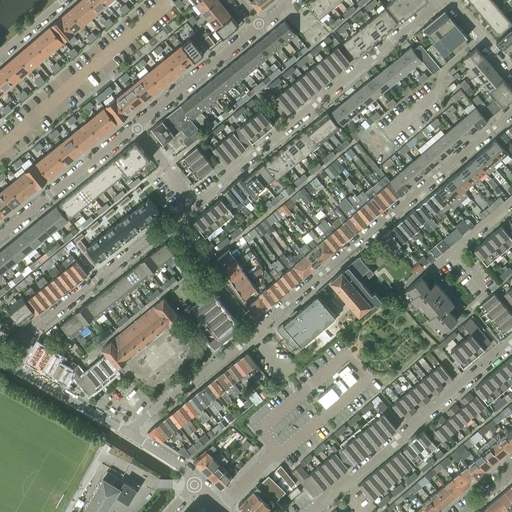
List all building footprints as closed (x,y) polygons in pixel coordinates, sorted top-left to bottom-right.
[(98,12),(88,0),(80,0),(77,3),(90,19),(98,12)] [(106,5),(102,0),(88,0),(98,12),(106,5)] [(199,0),(196,3),(202,12),(216,0),(199,0)] [(216,0),(202,12),(209,20),(225,8),(218,0),(216,0)] [(266,6),(261,0),(254,0),(251,3),(259,12),(266,6)] [(326,12),(316,0),(310,0),(306,3),(319,18),(326,12)] [(327,0),(316,0),(326,12),(333,7),(327,0)] [(395,0),(394,1),(392,0),(391,0),(386,4),(400,21),(425,0),(395,0)] [(475,0),(472,3),(478,11),(491,0),(475,0)] [(491,0),(478,11),(485,19),(499,7),(492,0),(491,0)] [(90,19),(77,3),(69,10),(82,26),(90,19)] [(372,7),(369,3),(364,7),(367,11),(372,7)] [(353,6),(348,10),(351,14),(356,10),(353,6)] [(485,19),(492,27),(505,15),(499,7),(485,19)] [(209,20),(216,29),(231,16),(225,8),(209,20)] [(385,8),(378,14),(391,29),(398,23),(385,8)] [(82,26),(69,10),(61,17),(75,34),(74,32),(82,26)] [(351,14),(348,10),(343,15),(346,18),(351,14)] [(361,10),(355,14),(358,18),(364,14),(361,10)] [(421,41),(427,37),(432,43),(434,41),(456,23),(445,12),(443,11),(415,34),(421,41)] [(358,18),(355,14),(350,19),(353,22),(358,18)] [(378,14),(371,19),(384,35),(391,29),(378,14)] [(511,22),(505,15),(492,27),(499,35),(511,23),(511,22)] [(216,29),(223,37),(239,25),(231,16),(216,29)] [(75,34),(61,17),(52,25),(67,42),(75,34)] [(339,18),(334,22),(337,26),(342,21),(339,18)] [(371,19),(364,25),(377,40),(384,35),(371,19)] [(285,21),(276,28),(288,41),(296,35),(285,21)] [(337,26),(334,22),(329,26),(332,30),(337,26)] [(347,22),(341,26),(345,30),(350,25),(347,22)] [(456,23),(434,41),(425,49),(420,44),(413,49),(420,57),(433,73),(447,61),(443,56),(466,36),(456,23)] [(364,25),(357,31),(370,46),(377,40),(364,25)] [(65,43),(50,26),(41,34),(54,49),(56,51),(65,43)] [(345,30),(341,26),(336,30),(339,34),(345,30)] [(511,26),(496,41),(501,47),(511,37),(511,26)] [(276,28),(268,34),(280,48),(288,41),(276,28)] [(188,34),(191,38),(182,45),(195,60),(203,53),(197,45),(202,41),(193,30),(188,34)] [(357,31),(350,36),(363,52),(370,46),(357,31)] [(54,49),(41,34),(33,41),(46,56),(54,49)] [(268,34),(260,40),(272,54),(280,48),(268,34)] [(328,36),(323,41),(321,42),(324,46),(332,40),(328,36)] [(363,52),(350,36),(343,42),(355,58),(363,52)] [(511,37),(501,47),(511,58),(511,56),(511,37)] [(260,40),(253,47),(264,61),(272,54),(260,40)] [(46,56),(33,41),(25,48),(38,63),(46,56)] [(318,52),(323,47),(324,46),(321,42),(314,48),(318,52)] [(186,67),(195,60),(182,45),(174,51),(186,67)] [(253,47),(245,53),(256,67),(264,61),(253,47)] [(337,47),(330,53),(343,68),(350,62),(337,47)] [(411,47),(403,54),(414,67),(422,60),(411,47)] [(38,63),(25,48),(17,55),(30,70),(38,63)] [(314,48),(309,52),(308,53),(311,57),(318,52),(314,48)] [(463,59),(470,67),(483,56),(476,48),(463,59)] [(178,74),(186,67),(174,51),(165,58),(178,74)] [(245,53),(237,60),(248,74),(256,67),(245,53)] [(304,63),(309,59),(311,57),(308,53),(301,59),(304,63)] [(330,53),(323,58),(336,74),(343,68),(330,53)] [(403,54),(395,60),(406,73),(414,67),(403,54)] [(30,70),(17,55),(9,62),(22,77),(30,70)] [(470,67),(477,75),(489,64),(483,56),(470,67)] [(170,81),(178,74),(165,58),(157,65),(170,81)] [(323,58),(316,64),(329,79),(336,74),(323,58)] [(304,63),(301,59),(295,63),(298,67),(304,63)] [(237,60),(229,66),(240,80),(248,74),(237,60)] [(395,60),(387,66),(398,79),(406,73),(395,60)] [(22,77),(9,62),(0,69),(13,84),(22,77)] [(316,64),(309,70),(322,85),(329,79),(316,64)] [(477,75),(483,83),(496,72),(489,64),(477,75)] [(161,87),(170,81),(157,65),(149,72),(161,87)] [(229,66),(221,73),(232,87),(240,80),(229,66)] [(387,66),(379,73),(390,86),(398,79),(387,66)] [(13,84),(0,69),(0,84),(5,91),(13,84)] [(290,74),(287,70),(282,74),(285,78),(290,74)] [(309,70),(302,75),(315,91),(322,85),(309,70)] [(153,94),(161,87),(149,72),(140,79),(153,94)] [(273,72),(268,76),(265,78),(268,82),(276,75),(273,72)] [(483,83),(490,90),(502,79),(496,72),(483,83)] [(221,73),(213,79),(224,93),(232,87),(221,73)] [(379,73),(371,79),(382,92),(390,86),(379,73)] [(302,75),(296,81),(308,96),(315,91),(302,75)] [(260,88),(265,84),(268,82),(265,78),(257,85),(260,88)] [(144,101),(153,94),(140,79),(132,85),(144,101)] [(213,79),(205,86),(216,100),(224,93),(213,79)] [(371,79),(363,86),(374,99),(382,92),(371,79)] [(483,102),(478,106),(489,119),(511,98),(511,90),(502,79),(490,90),(487,92),(494,100),(486,106),(483,102)] [(296,81),(289,87),(301,102),(308,96),(296,81)] [(453,83),(448,87),(451,91),(457,87),(453,83)] [(136,108),(144,101),(132,85),(123,92),(136,108)] [(205,86),(197,92),(208,106),(216,100),(205,86)] [(363,86),(356,92),(366,105),(374,99),(363,86)] [(289,87),(282,92),(294,108),(301,102),(289,87)] [(128,115),(136,108),(123,92),(115,99),(128,115)] [(197,92),(189,98),(200,112),(208,106),(197,92)] [(294,108),(282,92),(275,98),(287,113),(294,108)] [(356,92),(348,99),(358,112),(366,105),(356,92)] [(200,112),(189,98),(181,105),(192,119),(200,112)] [(119,122),(128,115),(115,99),(106,106),(119,122)] [(247,103),(250,107),(255,102),(252,99),(247,103)] [(348,99),(340,105),(350,118),(358,112),(348,99)] [(350,118),(340,105),(332,112),(342,125),(350,118)] [(180,106),(162,120),(175,136),(181,130),(187,138),(183,141),(187,146),(202,134),(180,106)] [(243,106),(238,110),(241,114),(246,110),(243,106)] [(228,114),(225,111),(222,107),(217,111),(223,118),(228,114)] [(108,130),(117,123),(104,108),(95,115),(108,130)] [(476,108),(468,114),(479,127),(487,120),(476,108)] [(241,114),(238,110),(233,114),(236,118),(241,114)] [(261,110),(253,115),(266,131),(273,125),(261,110)] [(327,112),(320,118),(332,134),(340,128),(327,112)] [(468,114),(460,121),(471,134),(479,127),(468,114)] [(108,130),(95,115),(87,122),(100,137),(108,130)] [(253,115),(246,121),(259,136),(266,131),(253,115)] [(320,118),(313,124),(325,139),(332,134),(320,118)] [(175,136),(162,120),(151,129),(164,144),(175,136)] [(246,121),(240,127),(252,142),(259,136),(246,121)] [(460,121),(452,128),(463,140),(471,134),(460,121)] [(91,144),(100,137),(87,122),(79,128),(91,144)] [(222,123),(217,127),(220,131),(225,127),(222,123)] [(313,124),(306,129),(318,145),(325,139),(313,124)] [(229,128),(233,132),(245,148),(252,142),(240,127),(235,130),(231,125),(229,128)] [(504,144),(507,140),(511,136),(511,125),(498,137),(504,144)] [(430,132),(426,126),(421,130),(426,135),(430,132)] [(220,131),(217,127),(212,131),(215,135),(220,131)] [(83,151),(91,144),(79,128),(70,135),(83,151)] [(452,128),(445,134),(456,147),(463,140),(452,128)] [(306,129),(299,135),(311,150),(311,151),(318,145),(306,129)] [(233,132),(226,138),(238,153),(245,148),(233,132)] [(203,139),(206,142),(211,138),(208,134),(203,139)] [(445,134),(437,141),(448,154),(456,147),(445,134)] [(74,158),(83,151),(70,135),(62,142),(74,158)] [(299,135),(292,141),(304,156),(311,151),(311,150),(299,135)] [(419,142),(414,137),(406,144),(410,149),(414,145),(419,142)] [(226,138),(219,143),(231,159),(238,153),(226,138)] [(496,139),(488,146),(501,160),(508,154),(496,139)] [(346,140),(341,144),(344,148),(349,144),(346,140)] [(292,141),(285,146),(297,162),(304,156),(292,141)] [(437,141),(429,148),(440,160),(448,154),(437,141)] [(66,164),(74,158),(62,142),(53,149),(66,164)] [(136,142),(114,159),(126,173),(125,173),(128,177),(140,168),(150,160),(136,142)] [(363,149),(358,142),(353,146),(358,152),(363,149)] [(231,159),(219,143),(212,149),(224,165),(231,159)] [(344,148),(341,144),(336,148),(339,152),(344,148)] [(285,146),(278,152),(290,168),(297,162),(285,146)] [(488,146),(481,152),(493,166),(501,160),(488,146)] [(184,157),(190,164),(202,154),(196,147),(184,157)] [(357,154),(352,147),(344,153),(350,160),(357,154)] [(399,150),(403,155),(405,158),(409,155),(406,152),(402,147),(399,150)] [(429,148),(421,154),(432,167),(440,160),(429,148)] [(58,171),(66,164),(53,149),(45,156),(58,171)] [(332,151),(327,155),(330,159),(335,155),(332,151)] [(278,152),(271,158),(283,173),(290,168),(278,152)] [(481,152),(474,158),(486,173),(493,166),(481,152)] [(190,164),(196,171),(208,161),(202,154),(190,164)] [(432,167),(421,154),(414,161),(425,174),(432,167)] [(330,159),(327,155),(322,160),(325,163),(330,159)] [(49,178),(58,171),(45,156),(36,163),(49,178)] [(271,158),(263,164),(275,177),(276,179),(283,173),(271,158)] [(474,158),(466,164),(479,179),(486,173),(474,158)] [(114,159),(106,165),(118,179),(125,173),(126,173),(114,159)] [(345,168),(337,159),(330,165),(338,174),(345,168)] [(208,161),(196,171),(202,178),(214,168),(208,161)] [(414,161),(406,168),(417,180),(425,174),(414,161)] [(318,162),(313,167),(316,170),(321,166),(318,162)] [(38,187),(47,180),(34,164),(25,171),(38,187)] [(263,164),(254,172),(265,185),(275,177),(263,164)] [(466,164),(459,171),(472,185),(479,179),(466,164)] [(106,165),(99,172),(110,186),(118,179),(106,165)] [(338,174),(330,165),(324,170),(328,175),(331,179),(338,174)] [(316,170),(313,167),(308,171),(311,175),(316,170)] [(406,168),(398,174),(409,187),(417,180),(406,168)] [(328,175),(324,170),(318,175),(322,179),(328,175)] [(30,194),(38,187),(25,171),(17,178),(30,194)] [(459,171),(452,177),(464,192),(472,185),(459,171)] [(99,172),(91,178),(102,192),(110,186),(99,172)] [(254,172),(244,179),(255,193),(265,185),(254,172)] [(304,174),(299,178),(302,182),(307,178),(304,174)] [(409,187),(398,174),(390,181),(401,194),(409,187)] [(249,193),(253,198),(255,201),(259,198),(255,193),(244,179),(242,176),(235,182),(246,196),(247,196),(246,195),(249,193)] [(318,192),(325,186),(317,176),(310,182),(318,192)] [(386,176),(379,182),(394,200),(401,194),(386,176)] [(452,177),(445,183),(461,202),(468,196),(464,192),(452,177)] [(21,201),(30,194),(17,178),(9,185),(21,201)] [(91,178),(83,185),(94,199),(102,192),(91,178)] [(302,182),(299,178),(294,182),(297,186),(302,182)] [(229,187),(245,207),(249,213),(253,210),(244,198),(246,196),(235,182),(229,187)] [(372,188),(377,194),(387,206),(394,200),(379,182),(375,185),(372,188)] [(461,202),(445,183),(438,190),(453,208),(461,202)] [(13,207),(21,201),(9,185),(0,192),(13,207)] [(83,185),(75,191),(86,205),(94,199),(83,185)] [(285,189),(288,193),(293,189),(290,185),(285,189)] [(240,209),(245,214),(246,215),(249,213),(245,207),(229,187),(222,192),(234,206),(238,211),(240,209)] [(313,199),(303,187),(297,192),(301,197),(307,204),(313,199)] [(377,194),(372,188),(371,187),(364,193),(365,193),(365,194),(381,211),(387,206),(377,194)] [(437,190),(429,196),(445,214),(446,213),(445,211),(447,209),(443,205),(447,202),(437,190)] [(75,191),(67,197),(78,211),(86,205),(75,191)] [(0,208),(4,214),(13,207),(0,192),(0,208)] [(301,197),(297,192),(290,198),(294,203),(301,197)] [(280,193),(275,197),(278,201),(283,197),(280,193)] [(381,211),(365,194),(365,193),(358,199),(363,205),(374,217),(381,211)] [(152,194),(144,200),(149,206),(157,200),(152,194)] [(363,205),(358,199),(356,196),(353,199),(350,196),(346,197),(351,203),(367,223),(374,217),(363,205)] [(429,196),(422,202),(432,214),(436,211),(443,220),(447,216),(445,214),(429,196)] [(78,211),(67,197),(58,204),(70,218),(78,211)] [(275,197),(270,202),(265,205),(269,209),(278,201),(275,197)] [(367,223),(351,203),(346,197),(339,203),(350,217),(349,218),(359,229),(367,223)] [(221,198),(214,204),(226,219),(234,214),(221,198)] [(294,203),(290,198),(284,203),(290,209),(296,205),(294,203)] [(144,200),(137,206),(142,213),(149,206),(144,200)] [(157,200),(149,206),(155,213),(162,207),(157,200)] [(497,200),(493,203),(489,206),(493,211),(501,205),(497,200)] [(422,202),(416,208),(433,229),(437,225),(429,216),(432,214),(422,202)] [(287,215),(292,212),(290,209),(284,203),(280,206),(285,214),(287,215)] [(214,204),(207,210),(219,225),(226,219),(214,204)] [(56,206),(48,213),(59,227),(67,220),(56,206)] [(137,206),(129,212),(134,219),(142,213),(137,206)] [(149,206),(142,213),(147,219),(155,213),(149,206)] [(285,214),(280,206),(277,209),(283,216),(284,214),(285,214)] [(486,217),(489,214),(493,211),(489,206),(482,212),(486,217)] [(347,220),(340,212),(336,208),(333,211),(338,217),(353,235),(359,229),(349,218),(347,220)] [(416,208),(409,214),(419,225),(422,223),(429,232),(433,229),(416,208)] [(283,216),(277,209),(272,213),(278,219),(278,220),(283,216)] [(207,210),(200,215),(213,231),(219,225),(207,210)] [(129,212),(121,218),(127,225),(134,219),(129,212)] [(48,213),(39,220),(50,234),(59,227),(48,213)] [(142,213),(134,219),(139,225),(147,219),(142,213)] [(278,219),(272,213),(267,217),(272,224),(278,219)] [(409,214),(403,219),(418,237),(420,240),(422,239),(421,237),(423,236),(417,230),(420,227),(419,225),(409,214)] [(213,231),(200,215),(193,221),(205,237),(213,231)] [(88,224),(85,220),(82,216),(74,222),(80,230),(88,224)] [(272,224),(267,217),(260,223),(267,232),(269,234),(276,229),(272,224)] [(331,223),(332,224),(347,240),(353,235),(338,217),(331,223)] [(121,218),(114,225),(119,231),(127,225),(121,218)] [(470,227),(471,229),(474,226),(469,219),(466,218),(464,220),(470,227)] [(134,219),(127,225),(132,231),(139,225),(134,219)] [(403,219),(396,224),(408,238),(412,242),(418,237),(403,219)] [(464,220),(463,219),(455,226),(456,227),(461,234),(470,227),(464,220)] [(39,220),(31,227),(42,240),(50,234),(39,220)] [(321,223),(340,246),(347,240),(332,224),(330,226),(324,220),(321,223)] [(511,223),(509,220),(502,226),(511,238),(511,223)] [(267,232),(260,223),(255,227),(259,234),(261,236),(267,232)] [(340,246),(324,226),(321,223),(318,226),(327,237),(324,239),(334,251),(340,246)] [(396,224),(390,229),(406,248),(409,245),(405,240),(408,238),(396,224)] [(114,225),(106,231),(111,237),(119,231),(114,225)] [(127,225),(119,231),(124,237),(132,231),(127,225)] [(511,238),(502,226),(495,232),(507,247),(511,243),(511,238)] [(31,227),(22,233),(34,247),(42,240),(31,227)] [(259,234),(255,227),(248,232),(253,238),(259,234)] [(449,233),(451,236),(456,242),(463,236),(461,234),(456,227),(449,233)] [(69,231),(70,232),(66,236),(69,239),(73,236),(78,232),(74,228),(69,231)] [(390,229),(382,236),(398,255),(406,248),(390,229)] [(307,233),(314,241),(328,257),(334,251),(324,239),(321,242),(317,238),(311,230),(308,233),(308,232),(307,233)] [(106,231),(98,237),(104,243),(111,237),(106,231)] [(119,231),(111,237),(116,244),(124,237),(119,231)] [(253,238),(248,232),(243,236),(248,242),(253,238)] [(495,232),(488,238),(501,253),(507,247),(495,232)] [(22,233),(14,240),(25,254),(34,247),(22,233)] [(305,243),(311,250),(321,262),(328,257),(314,241),(307,233),(301,238),(306,243),(305,243)] [(451,236),(449,233),(443,238),(450,246),(456,242),(451,236)] [(66,236),(62,239),(58,242),(61,246),(69,239),(66,236)] [(248,242),(243,236),(236,242),(240,248),(247,242),(248,242)] [(98,237),(91,243),(96,249),(104,243),(98,237)] [(111,237),(104,243),(109,250),(116,244),(111,237)] [(227,238),(222,242),(225,246),(230,241),(227,238)] [(450,246),(443,238),(436,244),(443,252),(450,246)] [(488,238),(481,244),(494,259),(501,253),(488,238)] [(14,240),(6,247),(17,261),(25,254),(14,240)] [(52,253),(56,250),(61,246),(58,242),(49,249),(52,253)] [(104,243),(96,249),(101,256),(109,250),(104,243)] [(165,243),(157,249),(168,263),(176,256),(165,243)] [(294,255),(309,273),(315,267),(300,248),(296,243),(292,247),(298,254),(295,255),(294,254),(294,255)] [(300,248),(315,267),(321,262),(311,250),(305,243),(300,248)] [(443,252),(436,244),(429,249),(432,253),(436,258),(443,252)] [(494,259),(481,244),(474,249),(487,265),(494,259)] [(6,247),(0,251),(0,257),(8,268),(17,261),(6,247)] [(157,249),(149,256),(160,269),(168,263),(157,249)] [(217,259),(222,268),(234,257),(229,249),(217,259)] [(48,256),(45,253),(41,256),(37,259),(40,263),(48,256)] [(436,258),(432,253),(426,258),(429,261),(430,263),(436,258)] [(286,271),(296,284),(302,278),(286,257),(284,254),(279,257),(286,265),(289,269),(286,271)] [(286,257),(302,278),(309,273),(294,255),(292,256),(290,254),(286,257)] [(72,255),(65,260),(81,279),(87,274),(77,261),(76,261),(72,255)] [(423,266),(429,261),(426,258),(424,255),(418,260),(419,261),(423,266)] [(149,256),(141,262),(152,276),(160,269),(149,256)] [(374,273),(359,256),(348,266),(343,271),(342,270),(331,280),(359,313),(370,304),(372,306),(376,302),(378,305),(382,301),(374,291),(372,294),(361,282),(362,282),(361,281),(367,276),(369,277),(374,273)] [(0,257),(0,274),(8,268),(0,257)] [(222,268),(227,275),(239,265),(234,257),(222,268)] [(67,268),(64,271),(74,284),(81,279),(65,260),(62,263),(67,268)] [(283,274),(280,270),(280,269),(274,261),(270,264),(273,268),(277,273),(289,289),(296,284),(286,271),(283,274)] [(423,266),(419,261),(410,269),(415,274),(423,266)] [(141,262),(133,268),(144,282),(152,276),(141,262)] [(32,263),(29,266),(28,265),(24,268),(24,269),(20,272),(24,277),(35,267),(32,263)] [(60,273),(57,269),(53,264),(50,266),(53,270),(68,289),(74,284),(64,271),(60,273)] [(227,275),(232,284),(244,273),(239,265),(227,275)] [(133,268),(125,274),(136,288),(144,282),(133,268)] [(289,289),(277,273),(273,268),(270,271),(273,275),(276,280),(273,282),(283,295),(289,289)] [(24,277),(20,272),(18,270),(13,274),(16,276),(19,280),(24,277)] [(54,278),(51,281),(62,294),(68,289),(53,270),(51,271),(52,273),(51,274),(54,278)] [(508,275),(505,272),(499,276),(502,280),(508,275)] [(232,284),(238,292),(250,281),(244,273),(232,284)] [(425,309),(431,316),(428,318),(434,326),(437,323),(442,330),(439,332),(440,333),(461,315),(455,307),(454,308),(452,306),(454,304),(436,282),(434,283),(432,281),(433,280),(426,273),(405,291),(408,289),(413,295),(410,298),(422,312),(425,309)] [(125,274),(117,281),(127,294),(136,288),(125,274)] [(6,290),(14,284),(19,280),(16,276),(7,283),(3,287),(6,290)] [(41,279),(40,280),(55,299),(62,294),(51,281),(48,283),(44,279),(43,280),(41,279)] [(41,288),(38,291),(49,304),(55,299),(40,280),(38,281),(40,283),(38,284),(41,288)] [(168,280),(160,286),(163,290),(171,284),(168,280)] [(117,281),(109,287),(119,301),(127,294),(117,281)] [(244,299),(250,294),(255,290),(256,289),(250,281),(238,292),(244,299)] [(273,282),(266,289),(275,301),(283,295),(273,282)] [(35,293),(32,289),(30,287),(27,290),(43,309),(49,304),(38,291),(35,293)] [(109,287),(101,293),(111,307),(119,301),(109,287)] [(259,295),(260,297),(268,307),(275,301),(266,289),(259,295)] [(27,290),(26,291),(24,292),(29,298),(25,301),(36,314),(43,309),(27,290)] [(101,293),(93,300),(103,313),(111,307),(101,293)] [(480,304),(486,312),(500,300),(494,293),(480,304)] [(193,309),(199,316),(217,301),(211,294),(207,297),(204,300),(200,303),(196,307),(196,306),(193,309)] [(283,324),(277,330),(281,335),(282,334),(285,337),(282,340),(283,340),(284,339),(287,341),(294,349),(294,350),(300,345),(301,345),(302,344),(304,345),(312,338),(311,336),(313,334),(315,335),(323,328),(322,327),(323,326),(323,327),(335,316),(330,310),(336,305),(331,299),(325,304),(317,295),(317,296),(298,312),(297,310),(290,316),(291,318),(283,324)] [(12,305),(7,309),(15,318),(19,324),(27,319),(28,321),(36,314),(22,297),(17,301),(12,305)] [(179,316),(164,297),(101,349),(117,368),(179,316)] [(260,297),(255,301),(249,306),(256,315),(258,316),(268,307),(260,297)] [(93,300),(85,306),(95,320),(103,313),(93,300)] [(486,312),(491,318),(506,306),(500,300),(486,312)] [(199,316),(205,323),(223,308),(217,301),(199,316)] [(85,306),(77,312),(87,326),(95,320),(85,306)] [(491,318),(498,325),(511,313),(506,306),(491,318)] [(205,323),(210,330),(228,315),(223,308),(205,323)] [(77,312),(69,319),(79,332),(87,326),(77,312)] [(511,313),(498,325),(503,332),(511,325),(511,313)] [(210,330),(216,336),(216,337),(234,322),(228,315),(210,330)] [(463,324),(466,328),(471,334),(484,349),(491,343),(470,318),(463,324)] [(79,332),(69,319),(60,325),(71,339),(79,332)] [(216,337),(216,336),(208,342),(214,350),(240,329),(234,322),(216,337)] [(2,323),(0,326),(0,344),(0,345),(6,335),(10,328),(10,327),(2,323)] [(454,331),(449,336),(452,339),(457,335),(454,331)] [(471,334),(464,340),(477,355),(484,349),(471,334)] [(452,339),(449,336),(444,340),(447,344),(452,339)] [(60,342),(63,346),(69,342),(66,338),(60,342)] [(464,340),(457,346),(470,361),(477,355),(464,340)] [(28,360),(36,365),(45,348),(37,343),(28,360)] [(470,361),(457,346),(450,352),(463,367),(470,361)] [(36,365),(43,369),(53,352),(45,348),(36,365)] [(43,369),(51,374),(61,357),(53,352),(43,369)] [(252,367),(258,375),(260,377),(264,374),(262,372),(246,352),(240,357),(249,370),(252,367)] [(51,374),(59,378),(65,367),(62,365),(66,359),(61,357),(51,374)] [(240,357),(233,362),(247,381),(249,379),(248,377),(250,376),(246,372),(249,370),(240,357)] [(105,358),(97,364),(107,376),(115,370),(105,358)] [(511,362),(509,359),(502,365),(511,377),(511,362)] [(233,362),(227,368),(236,380),(239,378),(245,386),(249,383),(247,381),(233,362)] [(65,367),(59,378),(67,383),(76,366),(71,363),(68,368),(65,367)] [(97,364),(91,369),(100,381),(107,376),(97,364)] [(440,365),(433,371),(441,381),(444,379),(448,383),(453,380),(440,365)] [(511,377),(502,365),(495,371),(508,386),(511,382),(511,377)] [(227,368),(220,373),(236,393),(239,390),(233,382),(236,380),(227,368)] [(91,369),(84,375),(94,387),(100,381),(91,369)] [(84,375),(80,370),(75,379),(89,396),(96,390),(94,387),(84,375)] [(433,371),(426,377),(439,392),(443,388),(439,383),(441,381),(433,371)] [(495,371),(489,377),(501,392),(508,386),(495,371)] [(220,373),(214,378),(223,391),(227,387),(230,391),(231,391),(234,395),(236,394),(236,393),(220,373)] [(426,377),(419,382),(428,393),(431,390),(435,395),(439,392),(426,377)] [(489,377),(482,382),(494,397),(501,392),(489,377)] [(214,378),(207,384),(217,396),(220,393),(228,403),(231,401),(223,391),(214,378)] [(419,382),(413,388),(425,403),(430,399),(426,395),(428,393),(419,382)] [(494,397),(482,382),(475,388),(487,403),(494,397)] [(201,389),(217,408),(218,410),(222,407),(218,401),(217,402),(214,398),(217,396),(207,384),(201,389)] [(413,388),(406,393),(415,404),(417,402),(421,406),(425,403),(413,388)] [(207,403),(213,411),(216,415),(220,412),(218,410),(217,408),(201,389),(195,393),(204,406),(207,403)] [(258,394),(256,390),(248,396),(249,397),(253,402),(256,405),(263,399),(258,394)] [(267,395),(263,390),(258,394),(263,399),(267,395)] [(198,410),(204,419),(205,421),(210,417),(205,412),(201,408),(204,406),(195,393),(188,399),(198,410)] [(406,393),(399,399),(412,414),(416,411),(412,406),(415,404),(406,393)] [(469,393),(465,397),(477,412),(484,406),(476,396),(473,398),(469,393)] [(498,402),(502,406),(508,400),(504,395),(501,397),(499,395),(495,398),(498,402)] [(382,401),(377,396),(371,401),(374,405),(373,406),(374,407),(377,405),(382,401)] [(253,402),(249,397),(243,403),(247,407),(253,402)] [(464,405),(462,407),(470,418),(477,412),(465,397),(460,400),(464,405)] [(195,413),(201,422),(202,424),(205,421),(204,419),(198,410),(188,399),(182,404),(192,416),(195,413)] [(412,414),(399,399),(392,405),(401,415),(403,413),(407,418),(412,414)] [(182,404),(176,409),(193,431),(196,428),(189,418),(192,416),(182,404)] [(455,404),(451,408),(463,423),(470,418),(462,407),(459,409),(455,404)] [(366,406),(360,410),(364,414),(366,417),(371,413),(369,410),(369,409),(366,406)] [(511,411),(508,406),(500,412),(504,417),(505,418),(511,411)] [(451,416),(448,419),(457,429),(463,423),(451,408),(447,411),(451,416)] [(176,409),(169,414),(179,427),(181,424),(189,434),(193,431),(176,409)] [(355,421),(361,416),(364,414),(360,410),(357,413),(352,417),(355,421)] [(381,410),(374,415),(389,434),(396,428),(393,424),(390,420),(386,416),(383,413),(381,410)] [(234,419),(229,412),(222,417),(223,418),(228,424),(234,419)] [(504,417),(500,412),(493,418),(497,423),(504,417)] [(169,414),(162,420),(177,439),(178,440),(182,437),(176,429),(179,427),(169,414)] [(374,415),(367,421),(382,439),(389,434),(374,415)] [(442,415),(437,419),(450,434),(457,429),(448,419),(446,421),(442,415)] [(390,420),(393,424),(398,420),(394,416),(390,420)] [(355,421),(352,417),(347,422),(350,425),(355,421)] [(228,424),(223,418),(217,422),(218,424),(222,429),(228,424)] [(497,423),(493,418),(485,425),(489,429),(492,434),(498,429),(494,425),(497,423)] [(437,428),(435,430),(443,440),(444,440),(450,434),(437,419),(433,423),(437,428)] [(162,420),(156,425),(166,437),(168,435),(172,440),(174,442),(177,439),(162,420)] [(367,421),(360,427),(375,445),(382,439),(367,421)] [(222,429),(218,424),(212,428),(216,434),(222,429)] [(161,441),(166,437),(156,425),(148,431),(148,433),(161,441)] [(344,425),(339,429),(342,433),(347,428),(344,425)] [(431,425),(424,431),(437,446),(441,442),(445,447),(447,445),(444,440),(443,440),(435,430),(431,425)] [(489,429),(485,425),(477,431),(482,435),(489,429)] [(360,427),(353,433),(368,451),(375,445),(360,427)] [(505,427),(502,430),(505,433),(511,441),(511,427),(508,431),(505,427)] [(216,434),(212,428),(205,434),(209,439),(216,434)] [(342,433),(339,429),(334,433),(337,437),(342,433)] [(424,431),(417,436),(430,452),(437,446),(424,431)] [(482,435),(477,431),(470,437),(475,443),(483,437),(482,435)] [(205,434),(205,433),(198,438),(199,439),(203,445),(210,439),(209,439),(205,434)] [(353,433),(347,438),(362,456),(368,451),(353,433)] [(511,441),(505,433),(501,437),(498,434),(495,436),(498,440),(508,451),(511,447),(511,441)] [(417,436),(410,442),(423,457),(430,452),(417,436)] [(490,446),(500,458),(508,451),(498,440),(496,441),(493,437),(488,442),(491,445),(490,446)] [(340,444),(342,447),(355,462),(362,456),(347,438),(340,444)] [(473,444),(468,438),(462,443),(466,449),(473,444)] [(203,445),(199,439),(192,445),(196,450),(203,445)] [(251,444),(246,440),(241,445),(246,449),(251,444)] [(324,442),(318,447),(322,450),(327,446),(324,442)] [(423,457),(410,442),(403,448),(416,463),(423,457)] [(500,458),(490,446),(487,442),(479,449),(482,453),(492,464),(500,458)] [(463,460),(471,454),(466,449),(462,443),(455,449),(461,457),(463,460)] [(186,449),(183,445),(176,451),(187,457),(190,455),(186,449)] [(196,450),(192,445),(186,449),(190,455),(196,450)] [(212,446),(194,462),(201,469),(212,457),(209,454),(215,448),(213,446),(212,446)] [(331,448),(335,453),(335,452),(348,468),(355,462),(342,447),(338,450),(334,446),(331,448)] [(456,461),(461,457),(455,449),(450,454),(456,461)] [(492,464),(482,453),(479,449),(476,452),(479,456),(475,459),(485,471),(492,464)] [(400,450),(393,456),(406,472),(413,466),(400,450)] [(335,453),(328,458),(341,474),(348,468),(335,452),(335,453)] [(212,457),(201,469),(208,475),(224,457),(222,454),(221,455),(216,461),(212,457)] [(310,454),(305,458),(308,462),(313,458),(310,454)] [(463,461),(467,465),(478,477),(485,471),(475,459),(474,460),(470,455),(463,461)] [(393,456),(386,462),(399,477),(406,472),(393,456)] [(452,461),(447,456),(439,462),(443,467),(444,468),(452,461)] [(224,457),(208,475),(214,482),(225,470),(221,467),(227,461),(227,460),(224,457)] [(328,458),(321,464),(334,479),(341,474),(328,458)] [(432,458),(427,462),(430,466),(435,461),(432,458)] [(239,470),(245,464),(240,460),(235,466),(239,470)] [(478,477),(467,465),(463,461),(460,463),(464,468),(460,472),(470,483),(478,477)] [(386,462),(379,468),(392,483),(399,477),(386,462)] [(430,466),(427,462),(420,468),(423,472),(430,466)] [(443,467),(439,462),(432,469),(436,473),(443,467)] [(321,464),(315,470),(328,485),(334,479),(321,464)] [(281,465),(275,470),(279,474),(284,469),(281,465)] [(308,475),(299,465),(292,471),(313,497),(321,491),(308,475)] [(225,470),(214,482),(221,488),(222,488),(238,471),(235,468),(229,474),(225,470)] [(379,468),(372,474),(385,489),(392,483),(379,468)] [(436,473),(432,469),(424,475),(428,480),(436,473)] [(315,470),(308,475),(321,491),(328,485),(315,470)] [(105,511),(116,495),(118,496),(128,502),(136,489),(106,471),(81,511),(105,511)] [(415,472),(410,477),(413,480),(418,476),(415,472)] [(460,472),(452,478),(462,490),(470,483),(460,472)] [(372,474),(366,479),(378,495),(385,489),(372,474)] [(428,480),(424,475),(417,482),(421,487),(429,480),(428,480)] [(445,485),(455,497),(462,490),(452,478),(449,475),(447,478),(449,481),(445,485)] [(257,486),(238,506),(244,511),(266,511),(274,503),(286,492),(268,476),(257,486)] [(378,495),(366,479),(359,485),(371,501),(378,495)] [(421,487),(417,482),(409,488),(412,491),(414,494),(422,487),(421,487)] [(445,485),(437,491),(447,503),(455,497),(445,485)] [(297,487),(288,495),(291,499),(300,491),(297,487)] [(412,491),(409,488),(401,495),(404,498),(412,491)] [(437,491),(429,498),(439,510),(439,509),(447,503),(437,491)] [(511,498),(505,491),(498,497),(508,509),(511,505),(511,498)] [(388,495),(383,500),(386,503),(391,499),(388,495)] [(404,498),(401,495),(394,501),(397,504),(404,498)] [(490,504),(497,511),(504,511),(508,509),(498,497),(490,504)] [(429,498),(422,504),(428,511),(438,511),(440,510),(439,509),(439,510),(429,498)] [(397,504),(394,501),(386,508),(389,511),(397,504)]
